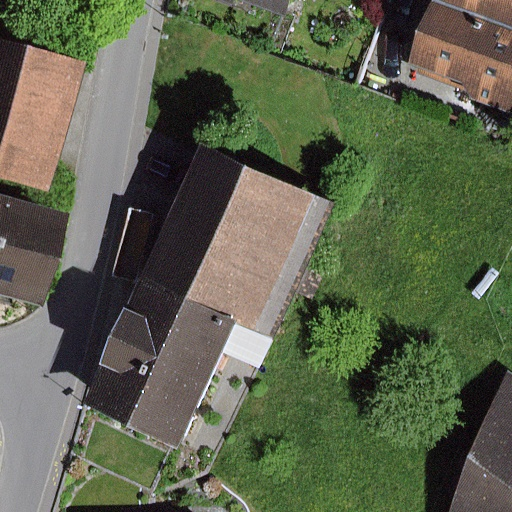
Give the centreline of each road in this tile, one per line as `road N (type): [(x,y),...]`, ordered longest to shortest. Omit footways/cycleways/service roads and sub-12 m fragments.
road 1 (residential): [(153,0),(102,235),(47,383)]
road 2 (residential): [(47,383),(13,511)]
